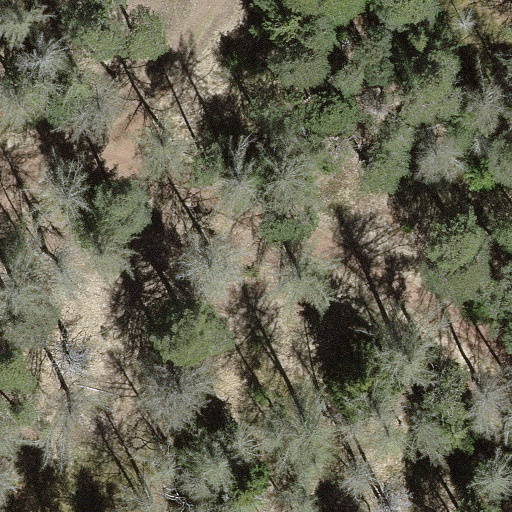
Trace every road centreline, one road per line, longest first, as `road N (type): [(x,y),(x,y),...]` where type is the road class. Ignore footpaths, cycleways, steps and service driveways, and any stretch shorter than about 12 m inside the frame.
road 1 (track): [(511,333),(48,161),(0,152)]
road 2 (track): [(0,121),(11,113),(98,113),(167,78),(220,0)]
